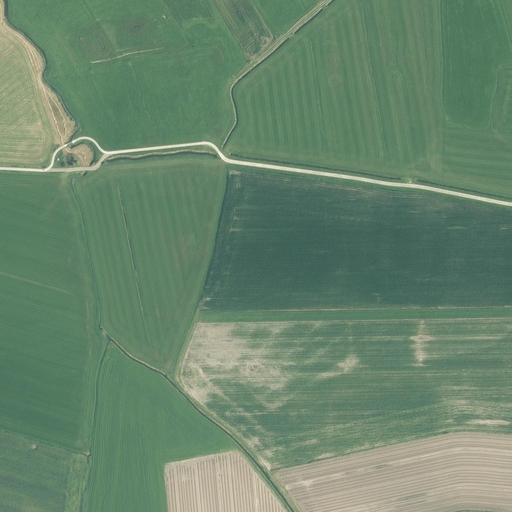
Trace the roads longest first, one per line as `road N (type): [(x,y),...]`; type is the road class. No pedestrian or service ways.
road 1 (track): [(226,160),(202,270),(165,372)]
road 2 (track): [(165,372),(258,457),(296,511)]
road 3 (track): [(106,330),(97,333),(66,170)]
road 4 (track): [(233,80),(328,0)]
